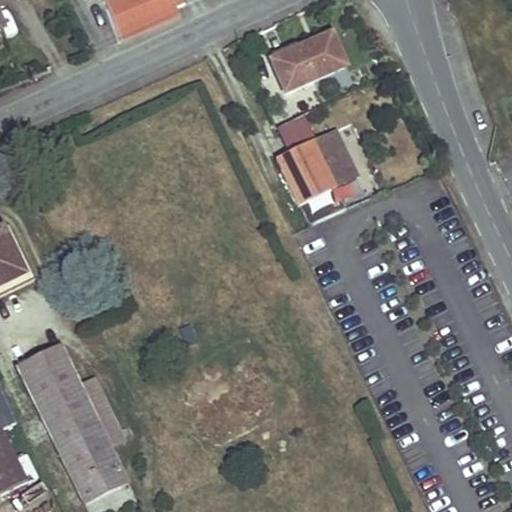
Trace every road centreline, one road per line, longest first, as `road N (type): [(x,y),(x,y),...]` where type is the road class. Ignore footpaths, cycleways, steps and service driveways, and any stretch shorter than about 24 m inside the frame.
road 1 (unknown): [(467,511),(365,307),(360,245),(371,223),(411,207),(511,399)]
road 2 (residential): [(0,123),(264,0)]
road 3 (unclassified): [(511,252),(439,97),(405,0)]
